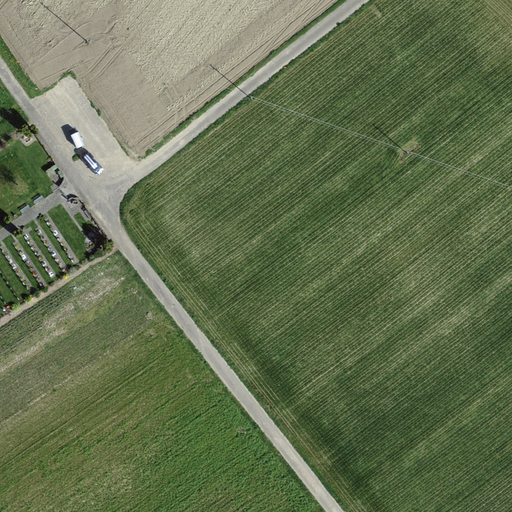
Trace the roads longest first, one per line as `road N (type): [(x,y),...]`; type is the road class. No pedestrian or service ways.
road 1 (residential): [(353,0),(103,212),(0,65)]
road 2 (track): [(335,511),(103,212)]
